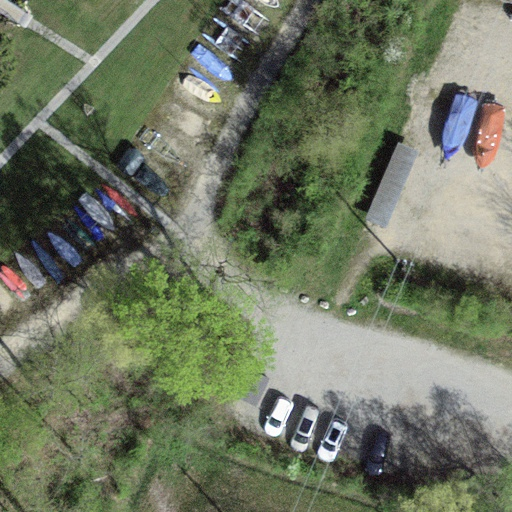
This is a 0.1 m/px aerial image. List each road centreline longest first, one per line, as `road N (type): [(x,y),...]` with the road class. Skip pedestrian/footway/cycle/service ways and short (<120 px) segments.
road 1 (track): [(511,416),(165,253)]
road 2 (track): [(165,253),(302,0)]
road 3 (track): [(165,253),(0,371)]
